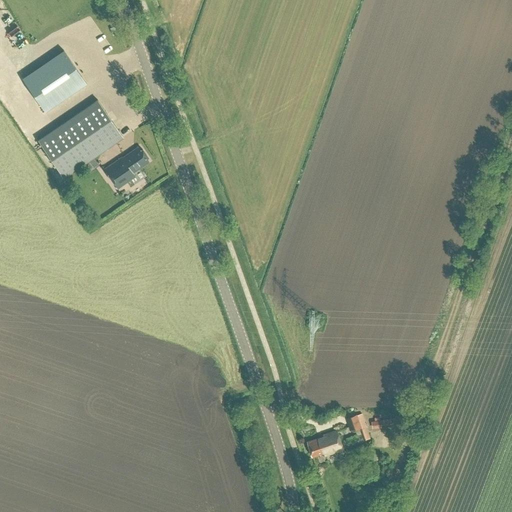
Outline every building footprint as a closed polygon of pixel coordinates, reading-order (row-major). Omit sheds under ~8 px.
[(63,50),(22,78),(45,111),(86,83),(63,50)] [(64,177),(124,137),(98,99),(39,139),(64,177)] [(140,150),(137,146),(121,157),(103,169),(116,188),(135,176),(132,172),(148,162),(146,158),(147,157),(141,149),(140,150)] [(351,431),(362,428),(358,414),(347,418),(351,431)] [(382,427),(381,420),(372,421),(373,428),(382,427)] [(323,456),(344,449),(337,430),(324,435),(324,437),(308,443),(312,457),(320,454),(320,455),(323,454),(323,456)]
